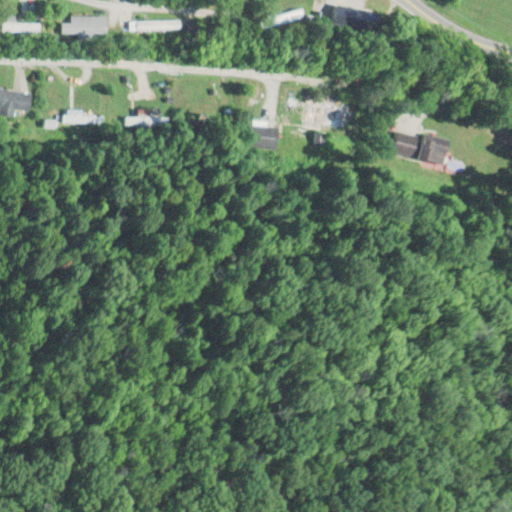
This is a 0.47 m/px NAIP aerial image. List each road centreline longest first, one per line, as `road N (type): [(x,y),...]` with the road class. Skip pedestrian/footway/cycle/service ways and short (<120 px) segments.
road 1 (residential): [(287,73),(0,58)]
road 2 (primary): [(511,53),(457,35),(403,0)]
